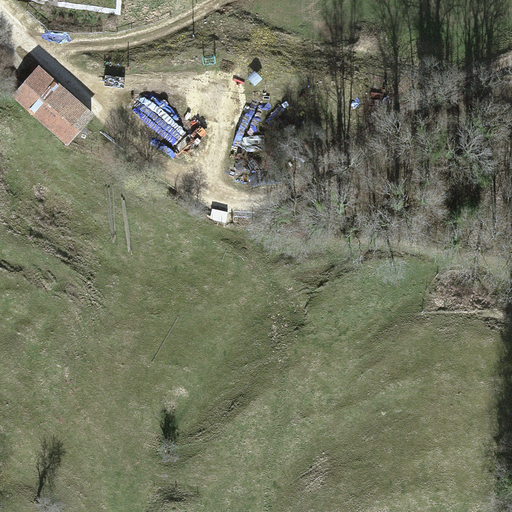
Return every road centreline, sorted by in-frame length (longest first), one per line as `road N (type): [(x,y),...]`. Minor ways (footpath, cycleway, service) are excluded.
road 1 (track): [(511,72),(288,186),(233,199),(175,174),(127,139),(46,56)]
road 2 (track): [(46,56),(104,48),(228,0)]
